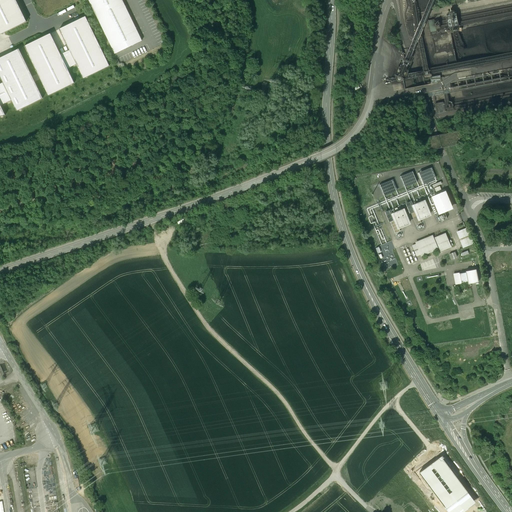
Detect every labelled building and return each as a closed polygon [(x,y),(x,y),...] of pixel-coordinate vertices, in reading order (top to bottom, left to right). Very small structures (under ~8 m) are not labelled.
[(0,0),(0,34),(27,22),(15,0),(0,0)] [(121,0),(88,0),(115,54),(142,41),(121,0)] [(83,79),(109,66),(85,17),(60,29),(71,53),(62,57),(51,34),(24,46),(48,96),(74,83),(67,69),(76,64),(83,79)] [(511,19),(450,31),(457,63),(511,52),(511,19)] [(43,98),(19,49),(0,57),(0,76),(4,85),(0,86),(0,115),(6,115),(1,106),(12,100),(17,111),(43,98)] [(511,67),(448,80),(451,93),(450,93),(451,100),(511,87),(511,67)] [(445,101),(435,103),(437,112),(435,113),(436,118),(452,115),(449,101),(445,102),(445,101)] [(453,209),(446,191),(445,191),(431,197),(434,204),(439,215),(453,209)] [(432,216),(425,200),(421,201),(412,205),(415,212),(411,214),(416,225),(421,223),(420,220),(432,216)] [(410,224),(404,209),(400,210),(391,214),(394,221),(390,222),(395,233),(400,231),(399,229),(410,224)] [(466,229),(458,232),(464,247),(472,244),(466,229)] [(432,235),(415,242),(416,244),(412,245),(416,256),(420,255),(421,257),(438,249),(439,248),(440,252),(451,247),(445,233),(433,238),(432,235)] [(459,273),(454,274),(456,285),(461,284),(461,282),(468,281),(468,284),(478,282),(476,269),(466,271),(466,273),(460,274),(459,273)] [(419,473),(448,511),(462,511),(476,502),(441,457),(419,473)]
